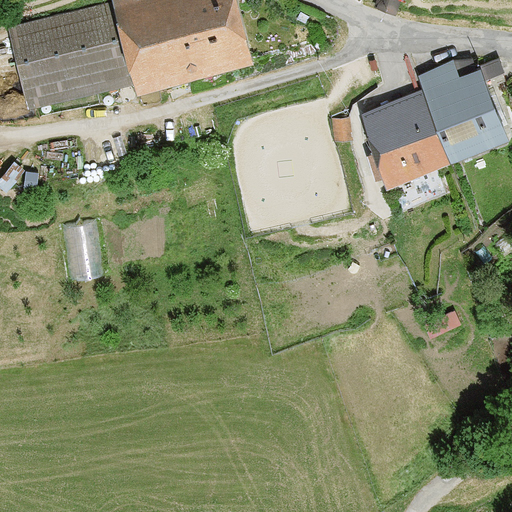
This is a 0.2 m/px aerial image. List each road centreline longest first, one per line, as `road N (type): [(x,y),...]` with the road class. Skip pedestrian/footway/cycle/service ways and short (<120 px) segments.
road 1 (residential): [(400,32),(312,68),(132,117),(0,136)]
road 2 (residential): [(416,511),(426,496),(511,438)]
